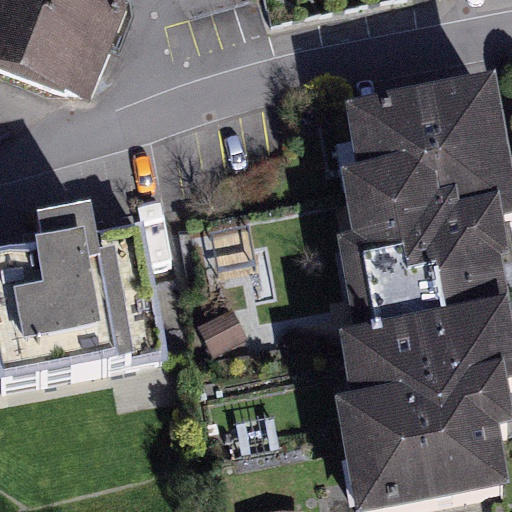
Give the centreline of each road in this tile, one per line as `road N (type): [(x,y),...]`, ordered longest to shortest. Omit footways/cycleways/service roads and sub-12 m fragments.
road 1 (residential): [(511,32),(306,72),(154,121)]
road 2 (residential): [(154,121),(0,172)]
road 3 (residential): [(154,121),(142,73),(160,0)]
